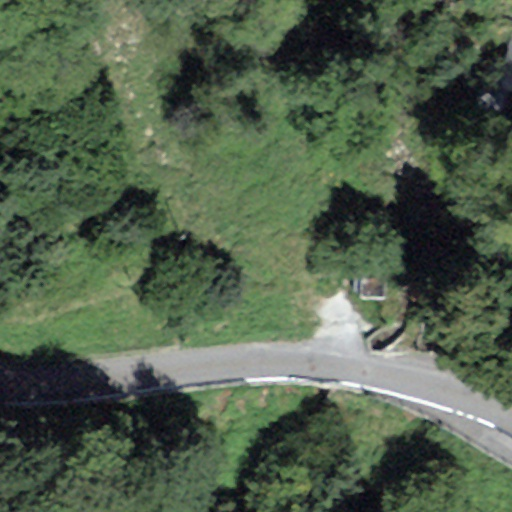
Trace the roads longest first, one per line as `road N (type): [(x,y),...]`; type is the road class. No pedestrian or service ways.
road 1 (unclassified): [(385,375),(260,360),(0,383)]
road 2 (residential): [(385,375),(511,419)]
